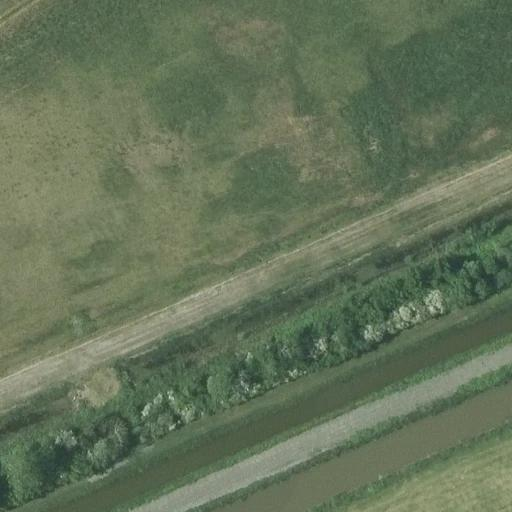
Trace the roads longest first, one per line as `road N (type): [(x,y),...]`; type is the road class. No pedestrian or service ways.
road 1 (track): [(511,155),(0,382)]
road 2 (track): [(159,511),(511,359)]
